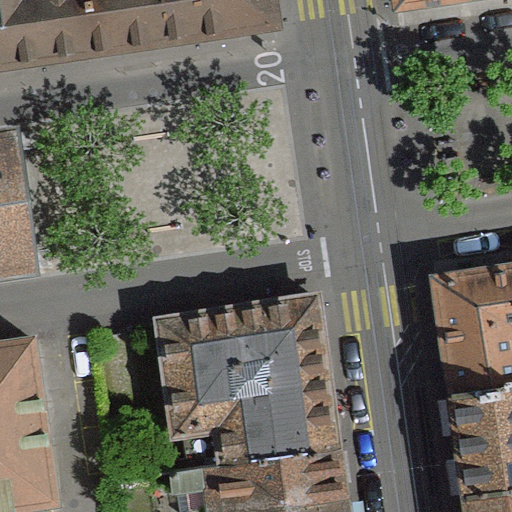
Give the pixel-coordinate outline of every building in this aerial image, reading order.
[(0,0),(0,66),(274,26),(278,22),(274,0),(0,0)] [(0,271),(29,267),(11,139),(0,140),(0,271)] [(511,269),(437,280),(454,398),(511,388),(511,269)] [(218,429),(224,466),(339,449),(317,298),(164,321),(161,325),(176,432),(180,434),(186,433),(218,429)] [(0,511),(59,503),(35,339),(0,344),(0,511)] [(511,388),(454,398),(468,498),(511,492),(511,388)] [(238,505),(238,511),(263,511),(346,501),(339,449),(224,466),(220,466),(223,485),(226,507),(238,505)] [(223,485),(220,466),(191,470),(172,472),(175,492),(223,485)] [(469,511),(511,511),(511,492),(468,498),(469,511)]
